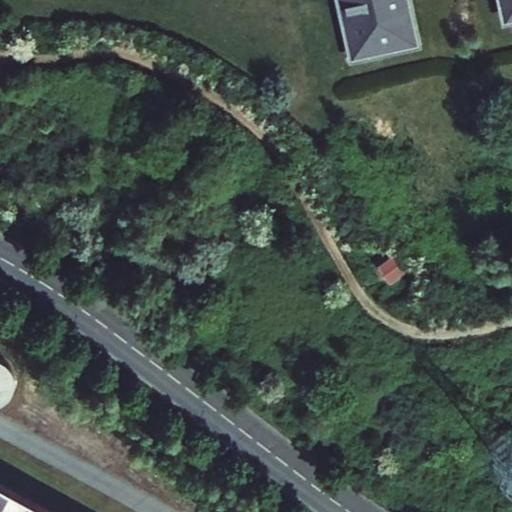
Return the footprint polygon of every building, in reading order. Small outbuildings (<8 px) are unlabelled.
[(332,0),(345,52),(408,38),(399,0),(332,0)] [(511,0),(493,0),(497,13),(511,9),(511,0)] [(374,257),(389,278),(404,268),(390,246),(374,257)] [(0,396),(5,394),(8,390),(11,384),(12,378),(12,372),(8,364),(5,360),(0,356),(0,396)] [(33,511),(0,496),(0,511),(33,511)]
